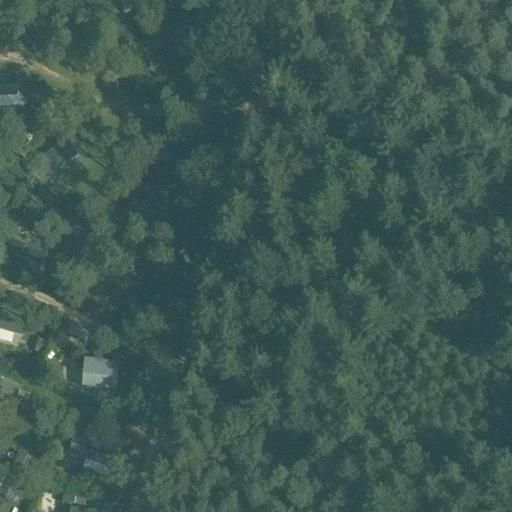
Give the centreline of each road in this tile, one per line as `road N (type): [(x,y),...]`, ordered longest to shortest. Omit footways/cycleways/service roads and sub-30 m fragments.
road 1 (track): [(0,297),(172,362),(358,511)]
road 2 (track): [(132,511),(238,113)]
road 3 (track): [(511,157),(218,0)]
road 4 (track): [(238,113),(111,107),(0,55)]
